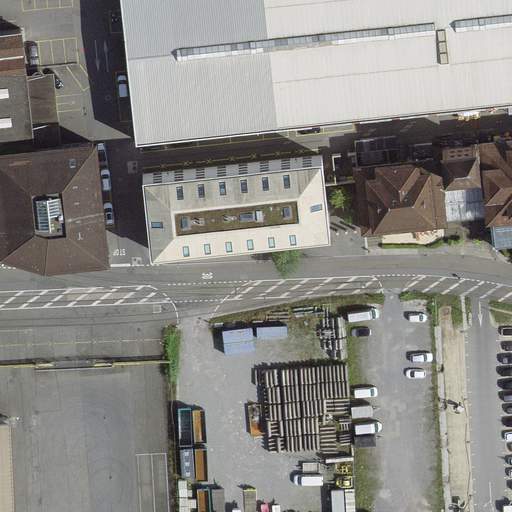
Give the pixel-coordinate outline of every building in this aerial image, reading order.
[(511,0),(113,0),(127,136),(511,99),(511,0)] [(0,158),(32,156),(22,34),(0,36),(0,158)] [(511,137),(470,142),(471,151),(475,183),(478,212),(479,224),(511,220),(511,137)] [(0,246),(57,266),(100,262),(91,151),(32,156),(0,158),(0,246)] [(420,156),(422,172),(424,188),(437,187),(439,216),(478,212),(475,183),(471,151),(420,156)] [(144,172),(153,251),(331,232),(323,153),(144,172)] [(350,167),(356,232),(440,224),(439,216),(437,187),(424,188),(422,172),(411,173),(410,162),(350,167)] [(0,511),(19,511),(16,416),(0,416),(0,511)]
